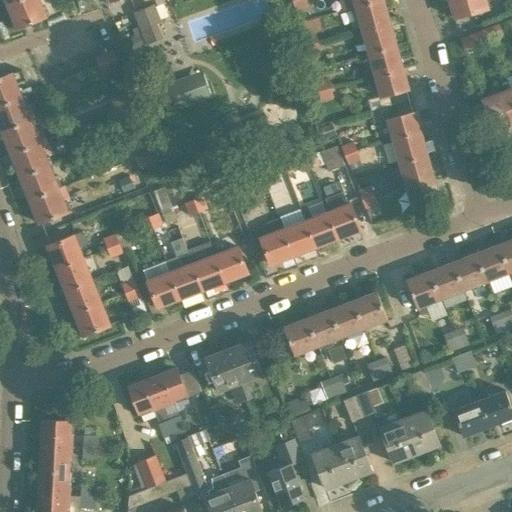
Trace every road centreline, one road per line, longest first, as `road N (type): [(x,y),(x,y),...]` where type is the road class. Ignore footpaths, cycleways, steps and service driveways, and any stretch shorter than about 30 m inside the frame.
road 1 (residential): [(12,374),(101,362),(478,218)]
road 2 (residential): [(478,218),(416,0)]
road 3 (residential): [(12,374),(0,220)]
road 4 (residential): [(6,511),(12,374)]
road 5 (residential): [(398,511),(511,467)]
